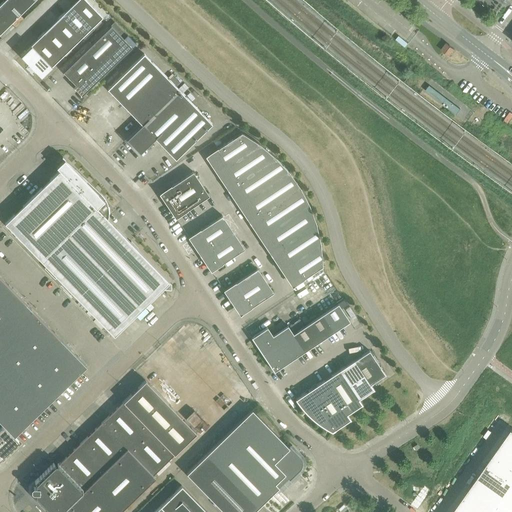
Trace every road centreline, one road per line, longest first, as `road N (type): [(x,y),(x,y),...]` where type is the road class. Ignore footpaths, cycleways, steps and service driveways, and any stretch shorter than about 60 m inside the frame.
road 1 (unclassified): [(0,486),(196,293)]
road 2 (unclassified): [(350,469),(458,394),(503,323),(511,284)]
road 3 (unclassified): [(350,469),(304,437),(268,397),(196,293)]
road 4 (unclassified): [(196,293),(143,207),(58,118)]
